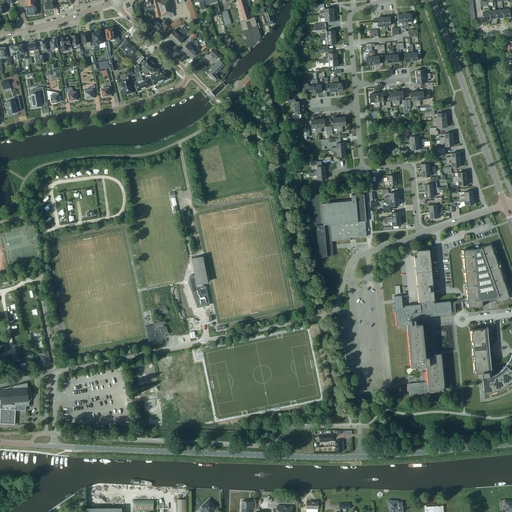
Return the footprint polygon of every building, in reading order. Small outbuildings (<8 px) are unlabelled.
[(25,0),(26,8),(27,15),(36,15),(37,15),(36,14),(37,14),(37,12),(36,12),(36,7),(37,7),(36,0),(25,0)] [(55,0),(54,0),(43,0),(44,4),(45,4),(45,9),(48,9),(49,9),(50,9),(51,9),(52,9),(53,9),(52,1),(55,1),(55,0)] [(156,18),(170,14),(170,17),(174,16),(173,13),(174,13),(170,0),(166,0),(158,2),(157,0),(145,0),(141,1),(144,12),(154,9),(156,18)] [(199,1),(200,7),(201,9),(205,8),(205,6),(203,0),(193,0),(194,3),(199,1)] [(254,17),(250,18),(244,0),(237,0),(244,20),(240,22),(242,31),(243,31),(247,47),(254,42),(258,39),(261,38),(258,28),(256,24),(254,17)] [(486,12),(482,12),(483,20),(487,20),(487,21),(490,20),(490,19),(489,11),(488,12),(488,9),(486,9),(486,12)] [(231,24),(227,10),(221,12),(225,26),(231,24)] [(268,10),(265,12),(264,12),(268,25),(273,24),(268,10)] [(406,28),(404,13),(400,13),(400,14),(397,14),(398,23),(402,23),(403,28),(406,28)] [(147,19),(151,23),(155,19),(155,18),(151,14),(147,19)] [(229,43),(223,18),(219,19),(219,22),(217,23),(221,37),(224,37),(226,44),(229,43)] [(159,31),(160,30),(164,27),(161,24),(160,24),(155,19),(151,24),(159,31)] [(161,24),(164,27),(166,28),(168,27),(170,29),(172,27),(170,24),(165,19),(161,24)] [(107,41),(105,42),(106,51),(107,58),(111,57),(109,46),(110,46),(109,41),(111,41),(110,39),(115,39),(114,33),(113,33),(112,28),(105,29),(106,33),(105,33),(106,34),(107,40),(107,41)] [(171,38),(173,40),(181,31),(180,30),(179,31),(176,28),(168,36),(169,37),(170,39),(171,38)] [(181,31),(173,40),(175,43),(177,45),(177,44),(178,45),(183,39),(183,38),(181,37),(180,36),(183,34),(183,35),(187,30),(185,28),(184,29),(183,29),(181,31)] [(93,51),(100,50),(98,43),(103,42),(101,31),(100,31),(100,30),(97,31),(97,32),(96,32),(92,33),(93,43),(92,43),(93,51)] [(82,34),(81,34),(83,43),(86,42),(87,47),(91,47),(89,39),(88,33),(85,33),(84,33),(82,33),(82,34)] [(77,49),(80,48),(79,44),(78,35),(74,35),(72,35),(72,36),(71,36),(73,45),(76,44),(77,49)] [(60,37),(60,38),(59,38),(61,49),(62,52),(66,51),(65,49),(71,48),(70,44),(70,41),(69,36),(66,37),(65,37),(63,37),(62,37),(60,37)] [(52,39),(52,41),(50,41),(51,48),(48,49),(49,53),(50,58),(53,58),(52,52),(55,52),(54,48),(58,47),(57,39),(56,39),(55,38),(53,39),(52,39)] [(120,48),(121,47),(123,49),(121,51),(125,54),(126,53),(131,57),(130,59),(134,63),(138,58),(137,57),(138,55),(135,53),(137,51),(132,47),(132,46),(126,41),(127,40),(123,38),(117,45),(120,48)] [(40,41),(41,45),(41,46),(42,50),(43,50),(43,52),(48,52),(48,53),(49,53),(48,49),(47,41),(44,41),(44,40),(44,41),(43,40),(41,41),(40,41)] [(184,51),(187,53),(195,44),(196,43),(194,41),(190,46),(188,43),(182,49),(183,49),(183,50),(184,51)] [(35,42),(29,43),(30,51),(34,50),(34,55),(39,54),(38,46),(36,46),(35,42)] [(197,46),(195,44),(187,53),(192,57),(194,55),(197,51),(194,49),(197,46)] [(366,66),(373,65),(372,51),(371,51),(371,47),(371,44),(365,44),(365,48),(369,47),(369,52),(370,57),(366,57),(366,66)] [(18,60),(16,45),(13,46),(12,46),(11,46),(10,46),(9,47),(11,55),(16,54),(17,60),(18,60)] [(417,61),(417,52),(412,53),(412,45),(409,45),(410,48),(411,62),(417,61)] [(0,56),(0,58),(7,57),(8,58),(7,58),(8,65),(11,64),(11,65),(9,52),(9,49),(7,49),(6,47),(4,47),(3,48),(2,47),(0,47),(0,56)] [(212,48),(209,51),(217,60),(221,57),(212,48)] [(143,70),(145,72),(153,62),(151,60),(149,58),(148,58),(142,64),(145,67),(143,70)] [(212,79),(215,82),(219,78),(215,74),(224,65),(219,60),(210,68),(208,70),(207,68),(204,71),(212,79)] [(94,70),(102,69),(101,61),(93,63),(94,70)] [(117,70),(115,62),(109,63),(111,71),(117,70)] [(155,64),(153,62),(145,72),(147,74),(149,70),(152,73),(158,66),(157,66),(158,66),(155,64)] [(158,73),(161,81),(164,80),(164,81),(167,80),(167,79),(167,78),(170,77),(167,72),(165,73),(164,71),(161,72),(159,69),(156,72),(157,74),(158,73)] [(143,80),(139,72),(137,73),(139,77),(144,89),(146,88),(149,87),(149,86),(150,86),(147,78),(143,80)] [(139,77),(137,73),(135,74),(138,82),(134,83),(137,91),(138,91),(141,90),(144,89),(139,77)] [(158,73),(157,74),(150,77),(153,85),(154,84),(154,85),(157,84),(157,83),(161,81),(158,73)] [(430,75),(416,77),(417,83),(425,83),(425,78),(430,78),(430,75)] [(120,85),(121,86),(122,86),(124,94),(127,93),(128,94),(129,94),(131,93),(132,93),(132,92),(128,76),(124,77),(125,80),(120,82),(120,83),(120,85)] [(242,83),(246,87),(253,79),(249,76),(242,83)] [(308,85),(308,86),(307,86),(306,82),(302,82),(302,91),(308,91),(309,94),(315,93),(314,79),(311,80),(312,85),(308,85)] [(101,91),(99,91),(100,93),(100,95),(102,96),(103,97),(105,98),(107,97),(107,96),(110,95),(109,90),(112,89),(110,82),(104,86),(104,88),(101,89),(101,91)] [(86,98),(89,98),(89,99),(94,98),(93,92),(96,91),(95,84),(85,90),(86,98)] [(35,92),(36,92),(36,93),(31,94),(32,102),(31,103),(32,108),(39,107),(39,104),(41,103),(41,104),(45,103),(43,87),(35,88),(35,92)] [(74,92),(71,87),(64,88),(65,96),(68,95),(69,102),(70,102),(75,101),(74,100),(77,99),(76,96),(77,96),(77,91),(76,91),(76,92),(74,92)] [(61,96),(58,96),(58,93),(47,90),(48,98),(51,97),(52,104),(56,103),(56,102),(61,101),(62,101),(61,96)] [(423,91),(417,92),(418,105),(420,105),(419,100),(429,99),(428,91),(423,92),(423,91)] [(376,93),(377,107),(379,107),(379,101),(381,101),(382,105),(384,105),(384,108),(387,108),(387,102),(385,102),(385,98),(383,99),(382,93),(376,93)] [(295,102),(295,95),(287,96),(288,99),(288,103),(294,102),(295,113),(293,113),(293,114),(293,118),(294,118),(300,118),(301,117),(300,114),(304,113),(303,101),(295,102)] [(8,109),(9,114),(15,113),(14,112),(17,111),(17,109),(21,108),(19,97),(14,98),(14,100),(6,102),(7,106),(7,107),(8,109)] [(432,118),(433,121),(446,120),(445,113),(436,114),(436,118),(432,118)] [(414,136),(410,137),(411,143),(424,142),(424,139),(418,140),(418,136),(421,136),(421,132),(414,133),(414,136)] [(389,182),(389,186),(396,185),(396,176),(391,176),(391,175),(388,175),(388,182),(389,182)] [(425,185),(425,191),(438,190),(438,187),(436,187),(436,183),(437,183),(436,180),(430,180),(430,183),(431,183),(431,184),(425,185)] [(350,240),(352,239),(355,239),(355,238),(366,237),(365,221),(366,221),(363,194),(355,195),(355,194),(351,195),(351,201),(321,203),(320,194),(309,195),(312,226),(316,226),(319,257),(333,256),(331,241),(349,240),(350,240)] [(474,249),(463,250),(467,289),(467,297),(467,298),(468,300),(468,307),(483,306),(482,302),(487,302),(491,301),(495,300),(496,303),(510,298),(491,243),(480,247),(481,249),(474,251),(474,249)] [(394,304),(392,304),(393,312),(395,312),(396,325),(407,324),(407,330),(411,367),(426,365),(427,382),(407,384),(408,388),(408,391),(410,391),(410,395),(429,393),(429,391),(444,390),(443,388),(443,387),(444,386),(441,353),(434,354),(434,356),(425,357),(422,324),(421,315),(432,314),(433,316),(451,314),(456,313),(455,304),(460,302),(465,300),(468,300),(467,298),(464,298),(460,299),(452,302),(453,311),(451,312),(450,301),(434,303),(433,300),(434,300),(433,291),(439,291),(439,289),(439,288),(438,287),(437,287),(436,286),(435,286),(433,285),(429,249),(416,250),(416,253),(416,256),(414,256),(419,299),(419,302),(420,302),(420,304),(402,306),(401,295),(393,296),(394,304)] [(191,258),(197,284),(207,282),(202,256),(191,258)] [(147,326),(149,340),(166,338),(166,333),(201,328),(194,281),(148,289),(154,325),(147,326)] [(511,357),(511,361),(508,365),(504,369),(500,372),(496,375),(494,372),(492,371),(491,371),(489,371),(485,328),(471,329),(472,333),(471,333),(474,370),(475,370),(476,373),(482,372),(484,393),(487,392),(490,392),(491,394),(496,393),(501,391),(506,388),(511,385),(511,384),(511,357)] [(40,354),(42,364),(45,364),(48,364),(47,363),(50,362),(49,359),(49,360),(47,352),(40,354)] [(26,362),(20,363),(20,360),(16,360),(18,371),(29,369),(28,363),(26,362)] [(26,405),(29,406),(29,402),(30,400),(31,398),(32,395),(32,393),(31,390),(30,388),(29,387),(27,386),(27,383),(0,389),(0,423),(15,424),(15,410),(25,410),(26,405)] [(341,450),(343,450),(342,441),(340,441),(340,440),(335,441),(336,452),(341,451),(341,450)] [(134,500),(134,511),(153,511),(153,499),(134,500)] [(177,511),(188,511),(188,499),(177,499),(177,511)] [(199,510),(200,511),(210,511),(216,507),(209,500),(202,507),(199,510)] [(388,503),(388,510),(392,510),(391,511),(401,511),(402,503),(397,503),(397,501),(391,501),(391,500),(387,500),(387,503),(388,503)] [(252,509),(252,502),(241,501),(240,511),(247,511),(248,509),(252,509)] [(317,511),(318,501),(307,501),(306,511),(317,511)]
